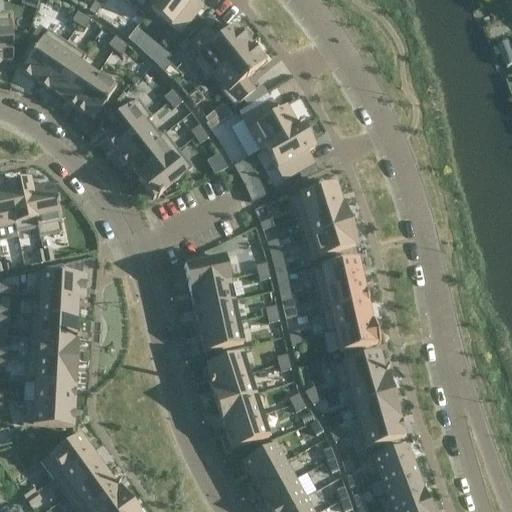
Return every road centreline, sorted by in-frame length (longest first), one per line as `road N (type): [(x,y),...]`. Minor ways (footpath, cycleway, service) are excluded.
road 1 (residential): [(0,113),(57,150),(115,224),(144,282),(180,437),(222,511)]
road 2 (residential): [(303,0),(369,96),(417,205),(457,389)]
road 3 (residential): [(510,511),(457,389)]
road 4 (residential): [(457,389),(455,423),(481,511)]
